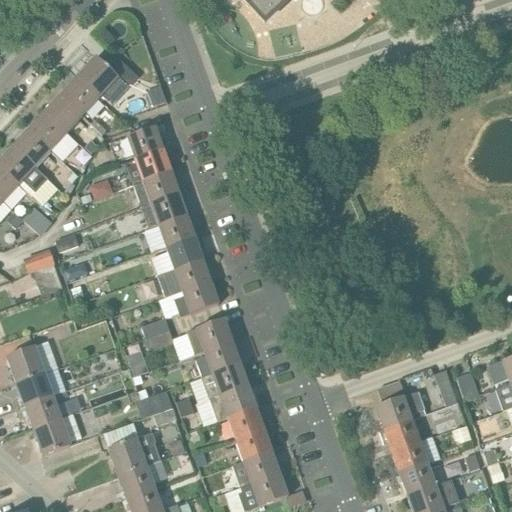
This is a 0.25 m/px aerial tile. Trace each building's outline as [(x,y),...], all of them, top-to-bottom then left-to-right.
[(285,0),(243,0),(263,21),(285,0)] [(97,60),(76,82),(98,102),(102,99),(113,108),(138,80),(109,54),(100,64),(97,60)] [(98,102),(76,82),(60,100),(82,120),(98,102)] [(163,91),(152,95),(158,109),(169,104),(163,91)] [(82,120),(60,100),(44,117),(65,138),(82,120)] [(65,138),(44,117),(28,134),(50,154),(65,138)] [(127,140),(135,164),(164,153),(155,130),(127,140)] [(50,154),(28,134),(13,151),(34,171),(50,154)] [(89,143),(83,150),(89,156),(95,149),(89,143)] [(34,171),(13,151),(0,164),(0,171),(18,188),(22,185),(34,196),(46,182),(34,171)] [(164,153),(135,164),(136,167),(127,171),(133,189),(143,186),(171,175),(164,153)] [(18,188),(0,171),(0,203),(2,205),(18,188)] [(72,174),(67,180),(71,184),(76,179),(72,174)] [(171,175),(143,186),(151,208),(179,197),(171,175)] [(90,196),(80,199),(83,205),(92,202),(90,196)] [(179,197),(151,208),(159,230),(187,220),(179,197)] [(15,217),(23,224),(32,233),(42,223),(25,207),(15,217)] [(23,224),(15,217),(14,216),(7,223),(16,231),(23,224)] [(187,220),(159,230),(167,252),(195,242),(187,220)] [(73,237),(53,244),(57,256),(77,248),(73,237)] [(195,242),(167,252),(175,275),(203,264),(195,242)] [(29,276),(33,275),(54,268),(49,256),(25,264),(29,276)] [(183,297),(211,286),(203,264),(175,275),(159,280),(167,302),(183,297)] [(62,292),(54,268),(33,275),(42,299),(62,292)] [(211,286),(183,297),(184,299),(174,303),(181,321),(219,307),(211,286)] [(79,287),(70,290),(74,302),(84,299),(79,287)] [(146,342),(169,333),(165,321),(141,330),(146,342)] [(194,359),(204,355),(218,350),(233,346),(224,322),(196,333),(186,336),(194,359)] [(169,333),(146,342),(150,354),(174,345),(169,333)] [(218,350),(204,355),(205,360),(195,363),(202,383),(241,368),(233,346),(218,350)] [(7,360),(17,388),(45,378),(35,350),(7,360)] [(511,360),(488,369),(497,392),(511,386),(511,360)] [(241,368),(202,383),(209,404),(248,390),(241,368)] [(447,410),(457,406),(446,373),(435,377),(447,410)] [(465,404),(480,398),(471,376),(457,381),(465,404)] [(45,378),(17,388),(25,410),(53,400),(45,378)] [(375,411),(383,433),(411,423),(409,417),(424,412),(418,395),(406,400),(400,384),(377,393),(383,408),(375,411)] [(511,386),(497,392),(495,393),(503,413),(511,409),(511,386)] [(248,390),(209,404),(217,425),(228,422),(256,412),(248,390)] [(148,421),(154,418),(174,412),(168,396),(142,405),(148,421)] [(53,400),(25,410),(33,433),(61,422),(53,400)] [(192,410),(188,402),(176,406),(179,415),(192,410)] [(194,416),(192,410),(179,415),(181,421),(194,416)] [(158,430),(178,423),(174,412),(154,418),(158,430)] [(256,412),(228,422),(236,444),(264,434),(256,412)] [(61,422),(33,433),(43,459),(71,449),(70,445),(80,441),(73,422),(62,426),(61,422)] [(411,423),(383,433),(391,455),(419,445),(411,423)] [(199,432),(188,436),(192,447),(203,443),(199,432)] [(264,434),(236,444),(244,466),(272,456),(264,434)] [(119,480),(147,469),(160,465),(154,446),(155,445),(152,436),(109,452),(119,480)] [(427,467),(419,445),(391,455),(399,478),(427,467)] [(494,452),(483,455),(488,469),(499,465),(494,452)] [(248,489),(280,477),(272,456),(244,466),(232,470),(239,488),(247,486),(248,489)] [(479,472),(474,457),(464,460),(469,475),(479,472)] [(427,467),(399,478),(407,498),(435,489),(427,467)] [(504,486),(498,467),(488,471),(494,490),(504,486)] [(147,469),(119,480),(127,502),(155,492),(147,469)] [(280,477),(248,489),(240,492),(242,496),(238,498),(243,511),(254,511),(288,500),(280,477)] [(435,489),(407,498),(411,511),(437,511),(443,510),(435,489)] [(130,511),(162,511),(155,492),(127,502),(130,511)] [(180,496),(168,501),(171,509),(183,504),(180,496)]
